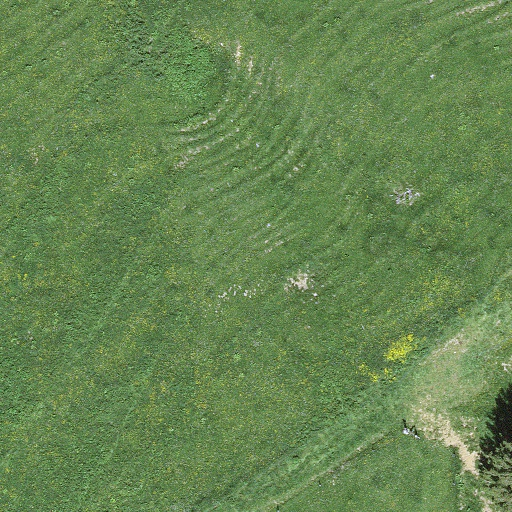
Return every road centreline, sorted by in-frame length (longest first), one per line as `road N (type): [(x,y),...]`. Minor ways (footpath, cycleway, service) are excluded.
road 1 (track): [(460,368),(269,511)]
road 2 (track): [(425,511),(426,473),(460,368)]
